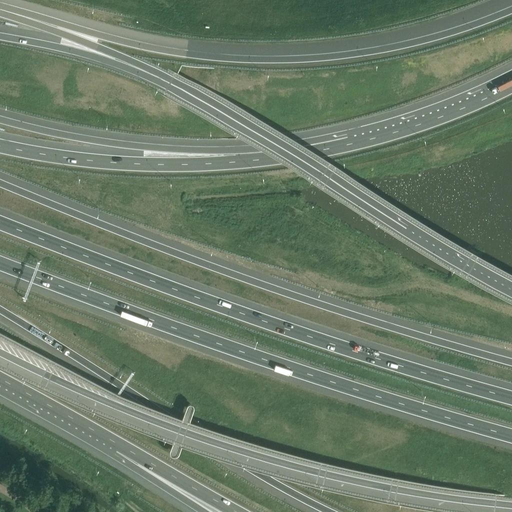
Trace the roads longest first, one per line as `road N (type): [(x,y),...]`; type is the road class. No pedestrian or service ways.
road 1 (motorway): [(511,361),(374,324),(0,182)]
road 2 (motorway): [(511,393),(261,319),(0,220)]
road 3 (motorway): [(0,264),(244,353),(511,436)]
road 4 (motorway): [(0,350),(167,424),(310,468),(511,506)]
road 5 (motorway): [(511,10),(388,51),(319,61),(141,46),(0,6)]
road 6 (motorway): [(511,289),(148,77)]
road 7 (motorway): [(392,131),(163,147),(80,137),(0,115)]
road 8 (motorway): [(392,131),(210,163),(86,158),(0,144)]
road 9 (motorway): [(0,309),(192,436),(328,511)]
road 10 (motorway): [(148,77),(94,46),(0,11)]
road 11 (motorway): [(148,77),(0,37)]
road 12 (motorway): [(115,449),(238,511)]
road 13 (motorway): [(0,381),(115,449)]
road 14 (motorway): [(511,83),(392,131)]
